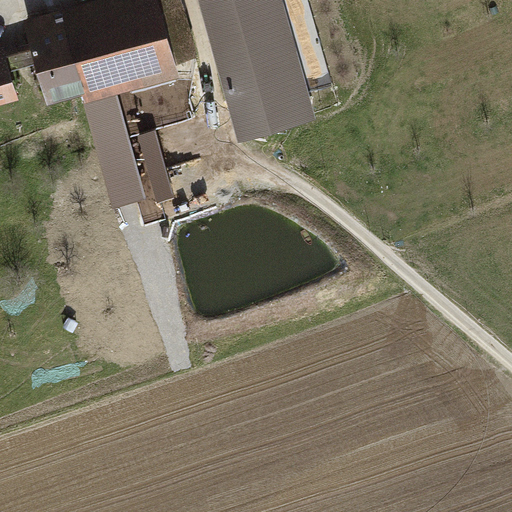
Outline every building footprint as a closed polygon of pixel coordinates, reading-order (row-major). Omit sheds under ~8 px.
[(107,0),(31,21),(37,42),(42,59),(53,101),(93,90),(96,102),(188,77),(185,67),(202,62),(184,0),(107,0)] [(276,0),(204,0),(242,133),(309,114),(276,0)] [(37,42),(20,47),(25,64),(42,59),(37,42)] [(20,47),(3,52),(8,69),(25,64),(20,47)] [(3,52),(0,52),(0,100),(16,95),(8,69),(3,52)]
